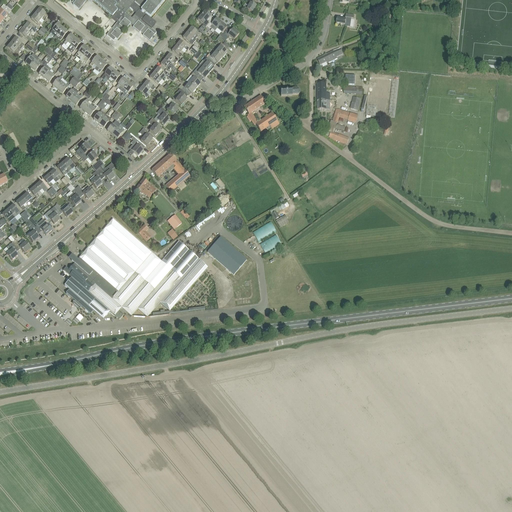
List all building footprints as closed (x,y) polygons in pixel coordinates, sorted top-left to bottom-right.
[(74,0),(72,2),(74,4),(73,5),(79,10),(86,0),(93,0),(112,16),(111,18),(117,23),(107,35),(114,41),(116,38),(117,40),(123,33),(122,32),(124,29),(125,30),(131,24),(134,26),(133,27),(140,33),(141,32),(144,35),(143,36),(150,41),(157,33),(152,28),(156,23),(150,18),(164,0),(74,0)] [(256,6),(252,4),(250,3),(249,6),(245,5),(243,7),(252,13),(256,6)] [(39,9),(35,14),(41,19),(44,16),(46,18),(48,16),(39,9)] [(208,25),(214,18),(212,19),(210,17),(211,17),(205,12),(198,20),(206,27),(208,25)] [(31,19),(35,22),(40,26),(42,24),(39,22),(41,19),(35,14),(31,19)] [(336,24),(345,25),(344,26),(350,27),(352,19),(353,19),(354,15),(346,14),(345,18),(346,18),(346,20),(337,18),(336,24)] [(210,30),(211,28),(215,32),(217,29),(222,23),(216,19),(215,21),(213,19),(214,18),(208,25),(206,27),(207,27),(210,30)] [(222,23),(217,29),(221,33),(220,35),(219,35),(222,38),(228,31),(227,32),(225,30),(227,28),(222,23)] [(27,24),(23,28),(32,36),(34,33),(36,31),(31,27),(27,24)] [(50,33),(53,35),(55,37),(63,28),(58,24),(54,28),(50,33)] [(29,34),(32,36),(23,28),(19,33),(23,37),(28,41),(28,40),(30,42),(32,40),(27,36),(29,34)] [(63,28),(55,37),(58,34),(60,36),(58,39),(60,41),(64,36),(68,32),(63,28)] [(191,28),(187,33),(195,40),(197,37),(199,35),(195,31),(191,28)] [(228,31),(222,38),(225,35),(228,38),(230,36),(235,40),(239,34),(233,29),(230,32),(228,31)] [(196,40),(195,40),(187,33),(183,38),(187,41),(191,45),(192,45),(196,40)] [(67,50),(76,39),(71,35),(68,39),(63,44),(66,46),(68,48),(67,50)] [(11,43),(20,50),(24,46),(15,38),(11,43)] [(76,39),(67,50),(72,54),(73,52),(77,47),(81,43),(76,39)] [(176,46),(184,53),(186,50),(187,51),(189,49),(184,45),(180,41),(176,46)] [(20,50),(11,43),(7,48),(16,55),(20,50)] [(216,52),(222,58),(227,53),(226,52),(228,49),(228,50),(228,49),(223,45),(221,44),(219,46),(220,47),(216,52)] [(84,46),(77,55),(75,57),(80,61),(89,50),(84,46)] [(180,58),(182,56),(184,53),(176,46),(172,51),(176,54),(180,58)] [(343,56),(341,49),(334,52),(317,59),(320,66),(327,63),(327,64),(337,60),(337,58),(343,56)] [(82,63),(84,61),(86,63),(94,54),(89,50),(80,61),(82,63)] [(222,58),(216,52),(212,57),(209,54),(206,58),(215,65),(217,62),(218,63),(222,58)] [(30,67),(37,58),(35,56),(33,54),(25,63),(30,67)] [(165,60),(174,67),(176,65),(175,64),(177,61),(173,58),(169,55),(165,60)] [(92,67),(94,65),(97,67),(102,61),(97,57),(90,66),(92,67)] [(43,62),(40,60),(37,58),(30,67),(35,71),(43,62)] [(212,67),(215,65),(206,58),(203,61),(206,64),(203,68),(209,73),(214,68),(212,67)] [(169,71),(171,69),(172,70),(174,67),(165,60),(161,65),(165,68),(169,71)] [(97,72),(99,74),(100,74),(107,65),(102,61),(97,67),(100,69),(97,72)] [(44,78),(51,70),(48,67),(46,66),(42,71),(39,74),(44,78)] [(70,73),(75,77),(76,79),(81,73),(75,67),(70,73)] [(105,79),(108,81),(115,72),(110,68),(107,72),(101,78),(104,80),(105,79)] [(154,73),(162,80),(164,77),(166,75),(162,71),(158,68),(154,73)] [(196,69),(193,73),(201,80),(203,78),(205,79),(209,73),(203,68),(199,72),(196,69)] [(56,74),(54,72),(51,70),(44,78),(49,83),(52,79),(56,74)] [(115,72),(108,81),(113,85),(117,80),(120,76),(115,72)] [(343,72),(343,78),(346,78),(346,81),(352,81),(352,72),(343,72)] [(150,78),(154,81),(158,85),(160,82),(162,80),(154,73),(150,78)] [(193,73),(191,76),(193,78),(189,83),(196,89),(200,84),(199,83),(201,80),(193,73)] [(366,115),(395,117),(398,77),(394,84),(391,82),(391,80),(389,79),(389,77),(387,81),(390,83),(386,83),(386,80),(384,79),(385,78),(387,78),(387,75),(370,74),(368,97),(363,97),(362,110),(366,110),(366,115)] [(58,90),(63,83),(60,81),(62,79),(60,77),(56,82),(53,86),(58,90)] [(78,80),(76,79),(75,77),(69,83),(73,86),(78,80)] [(116,87),(118,89),(121,92),(128,83),(123,79),(116,87)] [(92,80),(91,82),(86,87),(89,89),(95,82),(92,80)] [(89,89),(91,91),(94,93),(93,91),(98,85),(95,82),(89,89)] [(143,87),(149,91),(151,89),(153,91),(155,88),(151,85),(147,82),(143,87)] [(68,84),(66,86),(63,83),(58,90),(63,94),(66,90),(70,85),(68,84)] [(128,83),(121,92),(123,94),(122,96),(124,98),(133,87),(128,83)] [(185,88),(184,87),(182,90),(188,96),(190,93),(191,94),(196,89),(189,83),(185,88)] [(317,84),(317,97),(330,97),(330,93),(327,93),(327,84),(322,84),(317,84)] [(139,91),(143,95),(147,98),(149,96),(147,94),(149,91),(143,87),(139,91)] [(66,97),(71,101),(79,92),(74,88),(66,97)] [(164,93),(158,88),(156,91),(163,96),(165,94),(164,93)] [(281,96),(292,96),(292,95),(298,95),(300,93),(300,90),(298,88),(292,89),(292,88),(280,89),(281,96)] [(186,98),(188,96),(182,90),(180,89),(177,93),(180,95),(176,100),(178,102),(182,106),(187,99),(186,98)] [(79,97),(77,95),(79,93),(79,92),(71,101),(76,105),(83,97),(81,95),(79,97)] [(127,99),(130,102),(136,95),(132,92),(127,99)] [(105,102),(108,105),(109,106),(112,102),(108,99),(110,97),(107,95),(103,100),(105,102)] [(248,115),(248,116),(246,117),(249,122),(252,121),(255,125),(260,132),(267,127),(269,130),(271,128),(271,129),(280,124),(272,113),(258,123),(251,113),(266,103),(261,96),(244,107),(249,114),(248,115)] [(330,110),(330,97),(317,97),(317,110),(322,110),(330,110)] [(167,111),(169,113),(173,116),(178,110),(174,106),(176,104),(177,105),(177,104),(170,98),(166,103),(170,107),(167,111)] [(80,108),(85,112),(92,104),(87,100),(80,108)] [(352,103),(350,109),(358,111),(359,105),(352,103)] [(97,108),(95,106),(92,104),(85,112),(90,117),(97,108)] [(158,121),(161,123),(164,126),(170,120),(165,116),(167,114),(168,115),(168,114),(161,108),(157,113),(162,117),(158,121)] [(337,109),(333,122),(331,121),(328,131),(331,132),(334,133),(337,123),(338,123),(340,118),(357,123),(359,116),(337,109)] [(94,120),(99,124),(106,115),(101,111),(94,120)] [(109,117),(106,115),(99,124),(104,128),(111,119),(109,117)] [(135,122),(133,119),(125,129),(127,131),(135,122)] [(160,125),(156,121),(153,119),(149,123),(153,127),(150,131),(152,133),(156,136),(161,130),(157,126),(158,124),(159,125),(160,125)] [(108,131),(112,135),(120,126),(117,123),(117,124),(115,122),(108,131)] [(123,128),(120,126),(112,135),(117,139),(125,130),(123,129),(123,128)] [(154,137),(146,131),(144,129),(140,133),(145,137),(141,141),(147,146),(152,140),(148,136),(150,134),(154,137)] [(347,145),(347,144),(349,139),(334,133),(331,132),(329,138),(336,141),(336,140),(346,144),(347,145)] [(131,139),(133,141),(131,143),(133,145),(129,149),(138,157),(144,150),(139,147),(141,144),(133,137),(131,139)] [(89,151),(91,149),(86,144),(80,149),(84,153),(80,156),(82,159),(86,156),(84,154),(89,151)] [(91,163),(91,164),(93,166),(97,162),(95,160),(98,158),(93,152),(91,154),(89,151),(84,154),(86,156),(82,159),(84,162),(88,159),(91,163)] [(166,186),(171,193),(190,176),(171,154),(152,171),(158,178),(173,164),(176,167),(174,168),(179,175),(166,186)] [(75,169),(73,168),(75,167),(71,163),(68,159),(63,163),(69,171),(72,174),(76,171),(75,169)] [(115,177),(111,171),(112,170),(109,167),(103,172),(100,168),(104,165),(100,160),(97,162),(93,166),(92,167),(96,171),(103,179),(105,177),(109,182),(115,177)] [(64,175),(67,173),(69,171),(63,163),(57,168),(61,171),(64,175)] [(76,171),(80,175),(81,177),(84,174),(78,167),(75,169),(76,171)] [(54,170),(49,175),(53,180),(56,177),(59,180),(61,179),(57,174),(54,170)] [(308,175),(305,170),(300,172),(300,173),(303,178),(308,175)] [(93,174),(96,178),(92,182),(91,182),(96,189),(102,184),(100,181),(103,179),(96,171),(93,174)] [(51,182),(53,180),(49,175),(44,179),(47,183),(50,187),(53,185),(51,182)] [(66,176),(64,178),(70,186),(73,184),(66,176)] [(70,186),(64,178),(61,180),(67,188),(70,186)] [(216,182),(222,189),(225,186),(219,179),(216,182)] [(137,188),(141,191),(140,193),(142,194),(143,193),(150,198),(156,189),(148,183),(144,180),(137,188)] [(40,192),(42,190),(44,192),(47,190),(44,186),(40,182),(35,187),(40,192)] [(84,192),(82,190),(79,186),(75,189),(82,197),(84,195),(88,200),(94,195),(89,189),(90,188),(87,185),(84,188),(86,191),(84,192)] [(37,199),(39,197),(37,194),(40,192),(35,187),(30,191),(33,195),(37,199)] [(75,189),(74,187),(72,189),(74,191),(72,192),(73,194),(68,198),(70,200),(75,207),(81,202),(79,199),(82,197),(75,189)] [(53,188),(50,190),(56,197),(59,195),(53,188)] [(56,197),(50,190),(47,192),(52,198),(55,196),(56,197)] [(22,198),(26,203),(29,201),(31,204),(33,202),(30,198),(27,194),(22,198)] [(17,203),(20,206),(23,210),(26,208),(23,206),(26,203),(22,198),(17,203)] [(63,210),(61,208),(58,204),(54,207),(61,215),(63,213),(67,218),(73,213),(68,206),(63,210)] [(18,216),(17,215),(20,213),(16,209),(13,205),(8,210),(15,218),(18,216)] [(54,207),(51,210),(45,215),(49,220),(49,219),(54,225),(60,220),(58,217),(61,215),(54,207)] [(269,211),(271,215),(274,220),(279,217),(276,211),(275,212),(273,209),(269,211)] [(9,222),(12,220),(15,218),(8,210),(3,214),(6,218),(9,222)] [(184,210),(181,213),(186,219),(189,217),(184,210)] [(28,219),(23,213),(20,216),(26,223),(29,221),(28,219)] [(175,215),(167,221),(174,230),(182,223),(175,215)] [(71,277),(64,284),(69,289),(66,292),(91,314),(94,311),(103,319),(110,311),(115,316),(118,312),(119,311),(122,308),(126,312),(131,316),(138,309),(147,317),(160,303),(170,312),(170,311),(208,268),(198,259),(179,242),(162,262),(152,253),(113,219),(90,246),(78,260),(72,254),(72,261),(75,264),(73,265),(69,270),(68,271),(71,274),(69,276),(70,276),(71,277)] [(38,224),(37,222),(33,225),(40,233),(42,231),(46,236),(52,231),(43,220),(38,224)] [(278,225),(280,228),(289,223),(287,220),(278,225)] [(259,242),(276,232),(270,221),(252,232),(259,242)] [(33,225),(32,223),(29,226),(31,227),(29,228),(33,232),(28,236),(33,243),(39,238),(37,235),(40,233),(33,225)] [(149,229),(148,229),(145,225),(137,232),(141,236),(146,242),(151,237),(146,232),(149,229)] [(178,236),(175,233),(172,230),(167,234),(170,237),(173,240),(178,236)] [(260,244),(266,255),(282,245),(276,235),(260,244)] [(246,260),(220,238),(208,252),(234,275),(246,260)] [(15,241),(12,243),(19,251),(21,249),(25,254),(31,249),(28,245),(26,242),(24,240),(23,240),(21,242),(19,243),(16,240),(15,241)] [(12,243),(10,245),(7,248),(4,250),(7,254),(12,261),(18,255),(16,253),(19,251),(12,243)]
